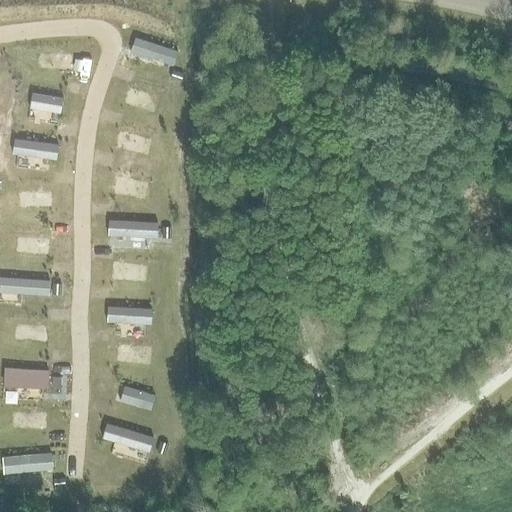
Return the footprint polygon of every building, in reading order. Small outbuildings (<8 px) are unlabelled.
[(135,38),(131,52),(173,66),(178,51),(135,38)] [(77,64),(75,48),(26,55),(28,70),(77,64)] [(173,72),(171,80),(181,83),(184,75),(173,72)] [(129,89),(125,105),(167,114),(170,98),(129,89)] [(32,93),(29,109),(61,114),(64,98),(32,93)] [(175,101),(173,109),(183,112),(185,103),(175,101)] [(121,134),(119,150),(154,156),(157,141),(121,134)] [(73,160),(75,146),(63,144),(61,158),(73,160)] [(105,176),(103,192),(152,198),(154,182),(105,176)] [(157,188),(156,198),(166,199),(167,189),(157,188)] [(11,190),(11,206),(55,208),(56,193),(11,190)] [(109,220),(108,236),(157,239),(158,223),(109,220)] [(162,228),(162,238),(171,238),(171,228),(162,228)] [(9,236),(8,252),(52,255),(53,239),(9,236)] [(111,264),(110,279),(145,282),(146,266),(111,264)] [(96,268),(95,278),(106,279),(107,269),(96,268)] [(0,277),(0,293),(49,296),(50,281),(0,277)] [(53,284),(52,295),(61,296),(62,284),(53,284)] [(108,307),(107,323),(151,325),(152,309),(108,307)] [(0,324),(0,340),(46,343),(47,328),(0,324)] [(115,347),(114,363),(155,365),(156,350),(115,347)] [(164,350),(163,360),(175,360),(176,351),(164,350)] [(4,369),(3,387),(48,389),(49,371),(4,369)] [(52,376),(52,388),(60,388),(61,376),(52,376)] [(124,386),(120,402),(151,411),(155,396),(124,386)] [(0,414),(0,429),(46,433),(47,417),(0,414)] [(106,423),(102,439),(149,453),(154,438),(106,423)] [(160,441),(157,453),(165,455),(169,444),(160,441)] [(51,454),(2,458),(4,475),(53,471),(51,454)] [(65,477),(53,479),(54,489),(66,488),(65,477)]
